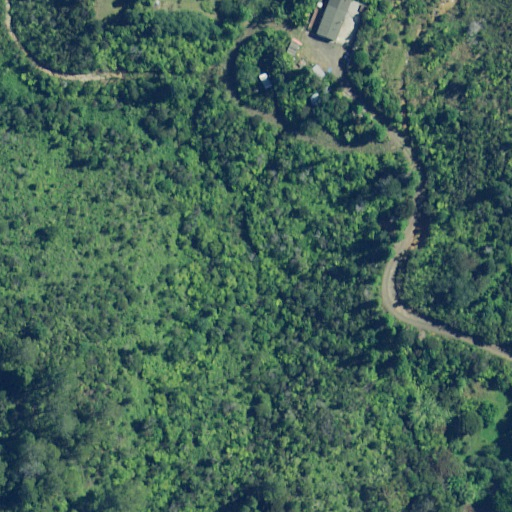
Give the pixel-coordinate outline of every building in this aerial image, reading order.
[(350,1),(346,0),(320,0),(319,4),(326,7),(315,34),(335,42),(350,1)] [(369,8),(354,3),(349,15),(364,20),(369,8)] [(397,39),(393,49),(404,53),(408,44),(397,39)] [(298,45),(290,42),(285,54),(292,58),(298,45)] [(314,67),(309,75),(319,82),(324,75),(314,67)]
